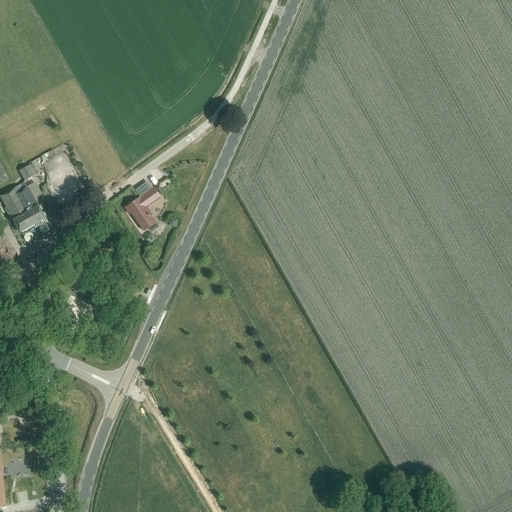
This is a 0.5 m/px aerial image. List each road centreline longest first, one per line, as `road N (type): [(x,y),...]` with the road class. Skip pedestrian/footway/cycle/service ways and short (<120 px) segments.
road 1 (secondary): [(120,390),(295,0)]
road 2 (residential): [(28,268),(80,218),(195,134)]
road 3 (residential): [(61,511),(48,355)]
road 4 (secondary): [(80,511),(120,390)]
